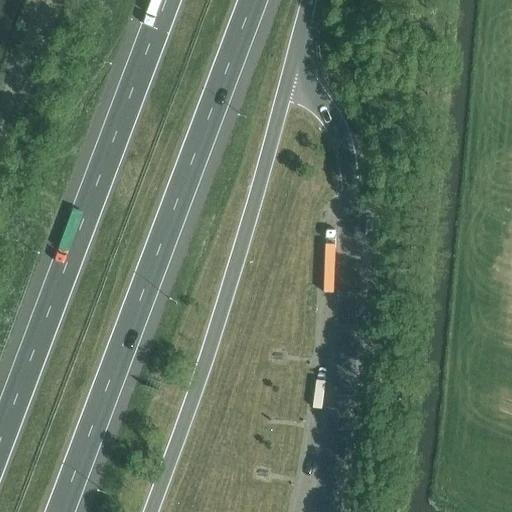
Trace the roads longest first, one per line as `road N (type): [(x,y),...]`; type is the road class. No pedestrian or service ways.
road 1 (motorway): [(60,511),(253,0)]
road 2 (motorway): [(167,0),(0,446)]
